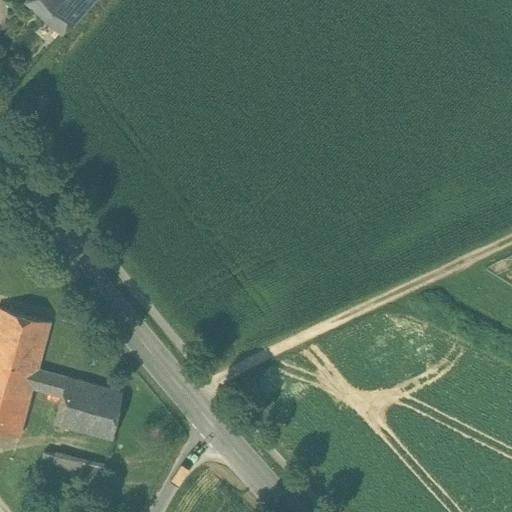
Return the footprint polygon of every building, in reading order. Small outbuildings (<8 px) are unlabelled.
[(56,8),(47,0),(27,0),(26,2),(46,19),(56,8)] [(47,0),(56,8),(73,23),(92,0),(47,0)] [(73,23),(56,8),(46,19),(62,34),(73,23)] [(50,319),(0,305),(0,359),(36,370),(37,366),(50,319)] [(36,370),(0,359),(0,428),(18,434),(32,385),(36,370)] [(122,389),(37,366),(36,370),(32,385),(61,394),(118,409),(122,389)] [(118,409),(61,394),(54,421),(112,436),(118,409)] [(54,453),(43,450),(38,468),(50,471),(54,453)] [(104,462),(55,450),(54,453),(50,471),(98,483),(104,462)]
